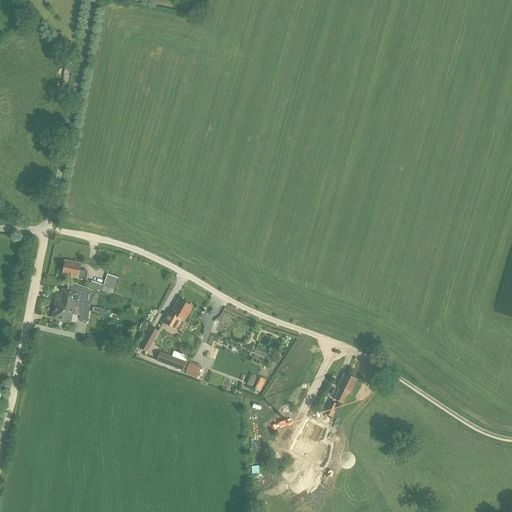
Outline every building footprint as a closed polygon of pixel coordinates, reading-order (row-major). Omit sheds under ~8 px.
[(85,279),(87,271),(79,270),(81,264),(64,261),(62,275),(78,278),(85,279)] [(89,289),(111,296),(118,279),(107,275),(104,285),(91,281),(89,289)] [(62,290),(60,301),(56,301),(53,318),(56,318),(57,320),(65,321),(66,321),(70,321),(71,314),(79,315),(79,318),(81,320),(82,323),(85,323),(87,322),(89,310),(91,303),(83,301),(74,299),(76,292),(62,290)] [(184,321),(192,307),(179,299),(171,313),(168,311),(162,322),(175,329),(181,319),(184,321)] [(158,331),(151,327),(139,348),(146,352),(158,331)] [(177,350),(175,355),(188,360),(190,355),(177,350)] [(185,366),(171,360),(172,357),(160,352),(157,361),(183,371),(185,366)] [(191,364),(188,374),(202,377),(204,366),(191,364)] [(350,393),(356,380),(344,374),(337,387),(340,388),(334,399),(342,403),(348,392),(350,393)] [(259,390),(265,392),(270,379),(263,377),(259,390)] [(338,405),(329,401),(323,413),(332,418),(338,405)] [(331,433),(317,425),(310,421),(305,431),(307,433),(306,435),(324,445),(331,433)]
